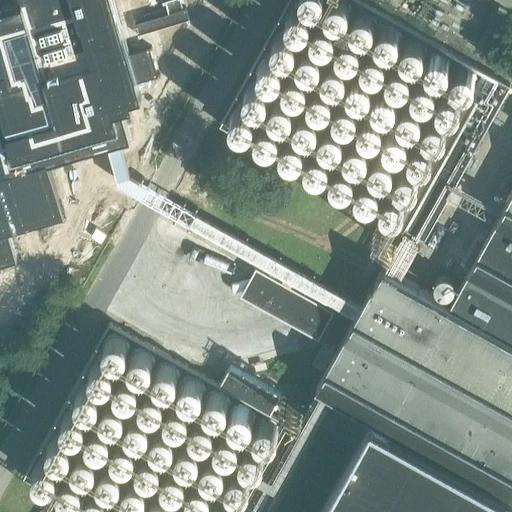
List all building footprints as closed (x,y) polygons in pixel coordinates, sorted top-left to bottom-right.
[(0,303),(39,293),(31,264),(88,248),(71,186),(89,181),(91,186),(157,167),(148,135),(166,131),(163,124),(169,122),(165,108),(185,102),(176,71),(156,77),(134,0),(38,0),(43,16),(14,24),(15,27),(0,33),(0,303)] [(425,236),(511,83),(361,0),(289,0),(221,123),(425,236)] [(511,511),(511,192),(450,302),(384,265),(316,384),(351,404),(339,425),(361,438),(319,511),(511,511)] [(321,338),(337,310),(258,266),(242,294),(321,338)] [(91,511),(272,511),(315,435),(272,411),(265,407),(111,321),(24,475),(91,511)] [(231,364),(221,382),(265,407),(272,411),(282,393),(231,364)]
